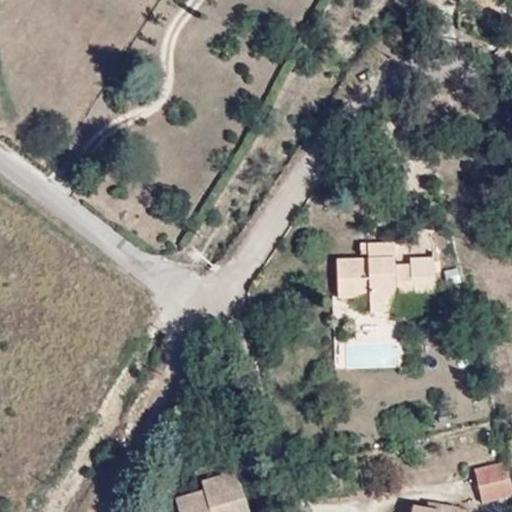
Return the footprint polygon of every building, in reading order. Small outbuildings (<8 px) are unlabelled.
[(369,243),(368,259),(396,259),(396,241),(369,243)] [(396,259),(368,259),(337,261),(339,299),(370,298),(370,304),(399,304),(398,301),(413,301),(413,291),(440,290),(439,259),(411,258),(411,268),(397,267),(396,259)] [(440,301),(440,290),(413,291),(413,301),(440,301)] [(399,304),(370,304),(369,314),(398,315),(399,304)] [(231,443),(233,454),(238,473),(223,476),(221,467),(188,473),(198,511),(221,511),(264,502),(249,439),(231,443)] [(238,473),(233,454),(218,457),(221,467),(223,476),(238,473)] [(511,473),(511,469),(482,477),(490,509),(511,503),(511,473)]
